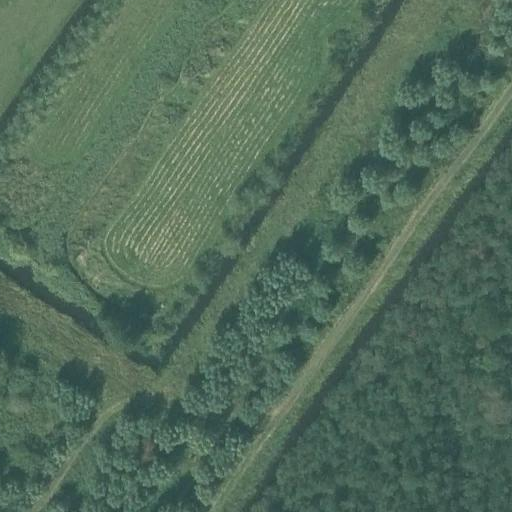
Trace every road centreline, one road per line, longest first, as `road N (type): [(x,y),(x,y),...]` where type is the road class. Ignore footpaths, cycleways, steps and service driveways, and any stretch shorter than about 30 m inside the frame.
road 1 (track): [(29,511),(121,389),(232,419),(289,409),(511,89)]
road 2 (track): [(0,314),(121,389)]
